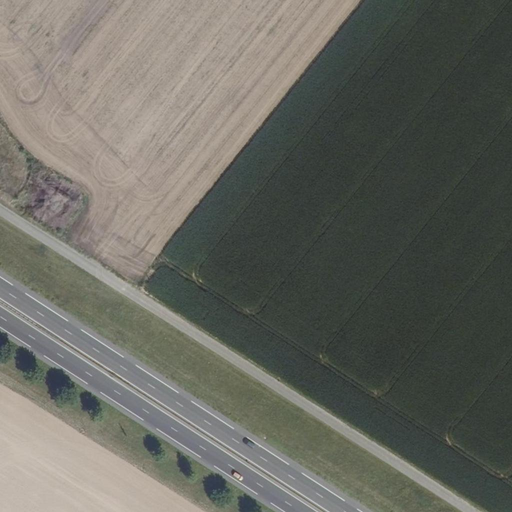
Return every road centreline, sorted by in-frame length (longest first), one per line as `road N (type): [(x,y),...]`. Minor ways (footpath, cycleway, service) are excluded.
road 1 (trunk): [(346,511),(0,287)]
road 2 (trunk): [(0,316),(302,511)]
road 3 (track): [(214,511),(0,374)]
